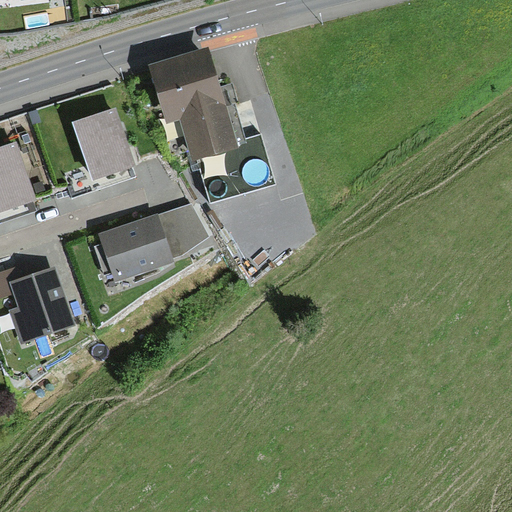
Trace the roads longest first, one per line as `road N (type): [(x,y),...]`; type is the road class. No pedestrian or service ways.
road 1 (secondary): [(0,88),(296,0)]
road 2 (residential): [(163,188),(0,245)]
